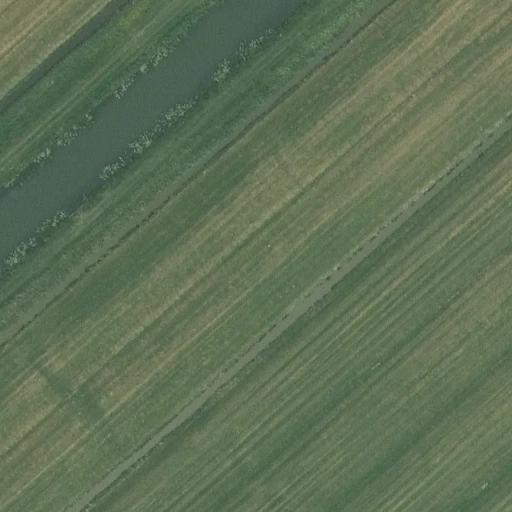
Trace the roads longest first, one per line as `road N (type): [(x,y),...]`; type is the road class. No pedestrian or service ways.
road 1 (track): [(346,0),(0,301)]
road 2 (track): [(0,168),(189,0)]
